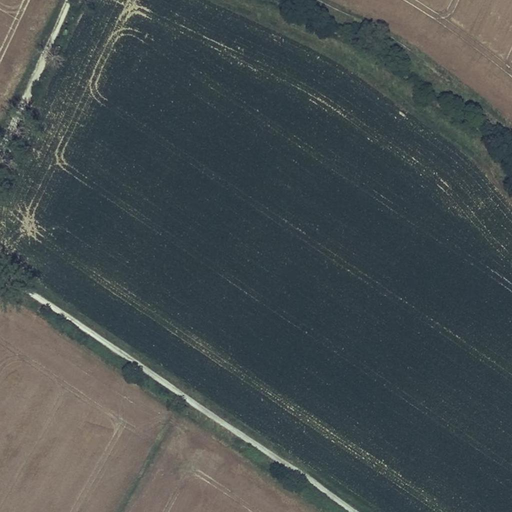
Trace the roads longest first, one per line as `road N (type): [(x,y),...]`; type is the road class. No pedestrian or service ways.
road 1 (track): [(0,273),(349,511)]
road 2 (track): [(0,153),(72,0)]
